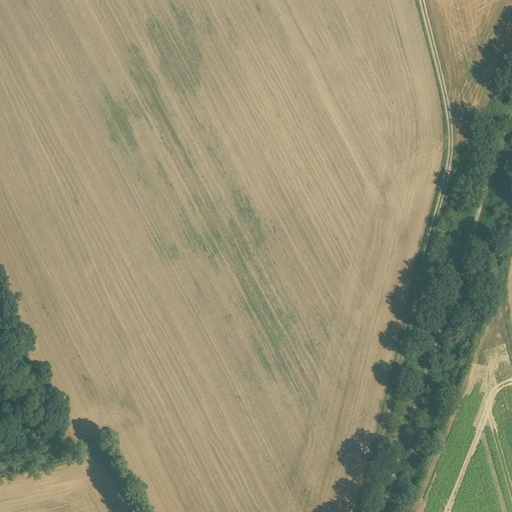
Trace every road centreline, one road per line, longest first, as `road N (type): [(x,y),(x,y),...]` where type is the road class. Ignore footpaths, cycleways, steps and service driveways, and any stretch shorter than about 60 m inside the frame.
road 1 (track): [(421,0),(456,140),(366,511)]
road 2 (track): [(135,511),(104,457),(90,450),(0,467)]
